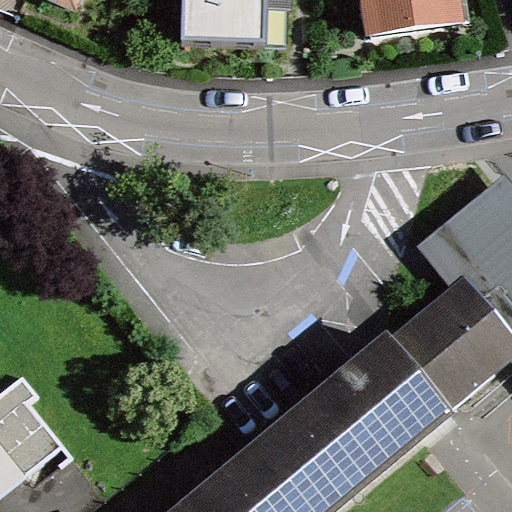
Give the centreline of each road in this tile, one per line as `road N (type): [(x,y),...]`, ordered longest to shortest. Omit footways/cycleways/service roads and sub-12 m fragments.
road 1 (unknown): [(372,108),(379,163),(365,214),(316,276),(239,298),(169,287),(120,261),(84,235),(17,138)]
road 2 (residential): [(511,88),(294,120),(135,114),(0,64)]
